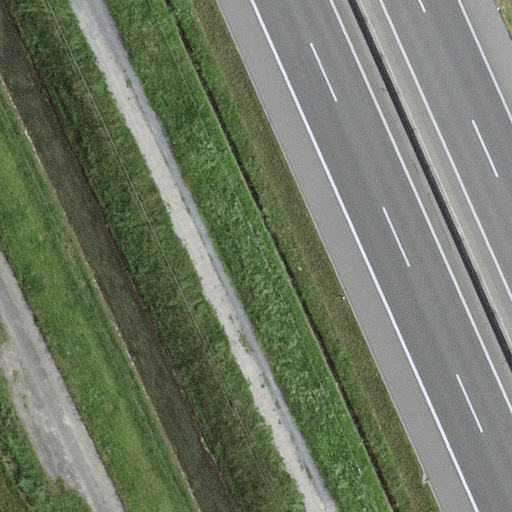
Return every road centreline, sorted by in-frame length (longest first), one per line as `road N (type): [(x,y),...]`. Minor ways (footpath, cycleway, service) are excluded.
road 1 (track): [(321,511),(85,0)]
road 2 (motorway): [(290,0),(511,505)]
road 3 (unclassified): [(110,511),(0,272)]
road 4 (motorway): [(511,212),(418,0)]
